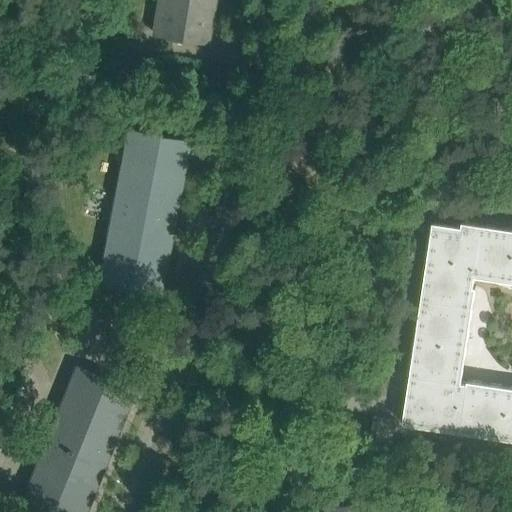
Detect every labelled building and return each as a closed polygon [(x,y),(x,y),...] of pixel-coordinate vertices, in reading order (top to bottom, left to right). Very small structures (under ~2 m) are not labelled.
[(160,0),(155,34),(205,42),(211,0),(160,0)] [(98,282),(160,294),(189,141),(128,129),(98,282)] [(433,222),(403,423),(511,438),(511,228),(462,221),(461,226),(433,222)] [(121,324),(129,327),(135,312),(127,309),(121,324)] [(17,510),(22,511),(84,511),(134,388),(76,365),(17,510)] [(0,430),(11,404),(9,404),(3,401),(0,407),(0,430)] [(368,454),(390,458),(396,419),(374,416),(368,454)] [(412,511),(412,506),(399,506),(398,505),(339,506),(339,495),(326,496),(326,511),(412,511)]
